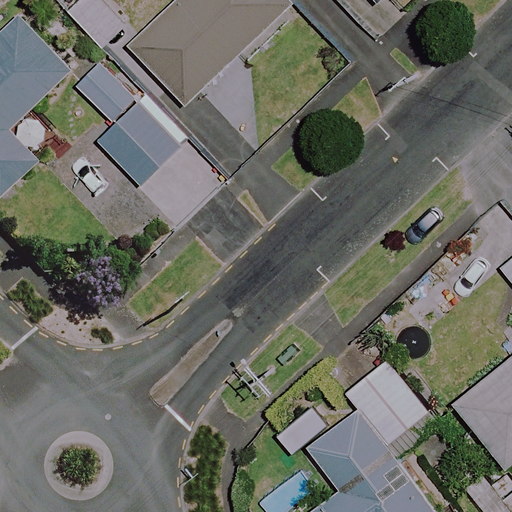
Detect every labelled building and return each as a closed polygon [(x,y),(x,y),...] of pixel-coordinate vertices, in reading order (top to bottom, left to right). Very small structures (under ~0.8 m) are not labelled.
[(132,26),(107,0),(89,0),(75,14),(107,49),(132,26)] [(298,9),(289,0),(188,0),(139,48),(197,108),(298,9)] [(80,69),(27,13),(0,38),(0,186),(8,195),(42,163),(13,132),(80,69)] [(186,145),(142,101),(104,139),(147,183),(186,145)] [(434,411),(392,359),(352,391),(395,444),(434,411)] [(511,360),(462,401),(511,464),(511,360)] [(442,511),(364,408),(313,447),(346,490),(316,511),(442,511)]
